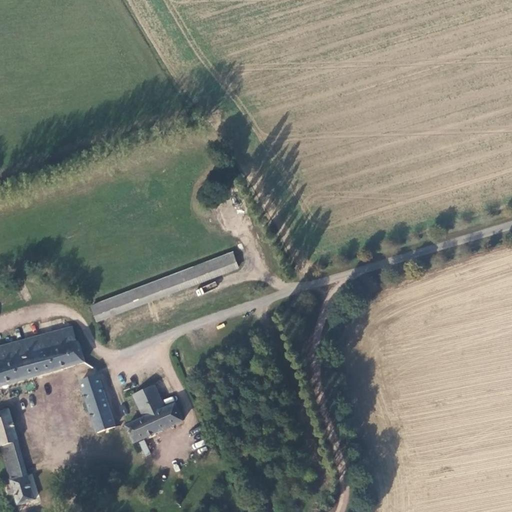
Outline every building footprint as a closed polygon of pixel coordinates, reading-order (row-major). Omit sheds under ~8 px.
[(224,254),(84,308),(98,345),(238,292),(233,279),(108,327),(104,316),(229,268),(224,254)] [(64,332),(0,350),(0,389),(78,367),(72,347),(69,348),(64,332)] [(256,343),(191,373),(213,419),(277,388),(256,343)] [(90,370),(80,373),(72,373),(92,435),(109,429),(90,370)] [(139,395),(130,400),(140,421),(120,430),(128,446),(177,423),(170,407),(149,417),(139,395)] [(3,413),(0,413),(0,462),(13,507),(29,502),(3,413)] [(146,440),(139,441),(143,456),(150,455),(146,440)]
